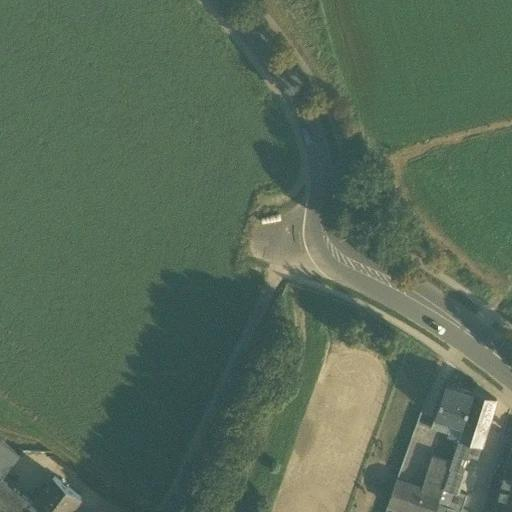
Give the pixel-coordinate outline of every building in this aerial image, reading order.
[(451,422),(463,426),(467,414),(474,392),(447,383),(433,426),(448,431),(451,422)] [(474,392),(467,414),(489,422),(496,399),(474,392)] [(478,458),(489,422),(467,414),(463,426),(459,437),(458,440),(451,463),(450,467),(463,471),(469,455),(478,458)] [(451,422),(448,431),(447,436),(458,440),(459,437),(463,426),(451,422)] [(0,480),(1,479),(19,455),(0,440),(0,480)] [(511,511),(511,447),(500,488),(493,511),(511,511)] [(425,479),(444,485),(450,467),(451,463),(433,457),(434,456),(432,456),(432,457),(425,479)] [(466,473),(463,471),(450,467),(444,485),(443,486),(459,492),(466,473)] [(34,504),(45,511),(70,511),(81,497),(55,477),(34,504)] [(0,480),(0,505),(9,511),(45,511),(34,504),(1,479),(0,480)] [(388,505),(406,511),(434,511),(438,501),(443,486),(444,485),(425,479),(422,488),(396,479),(388,505)] [(480,511),(493,511),(500,488),(488,485),(480,511)] [(456,507),(462,509),(467,495),(459,492),(443,486),(438,501),(447,505),(448,504),(456,507)] [(434,511),(454,511),(456,507),(448,504),(447,505),(438,501),(434,511)]
